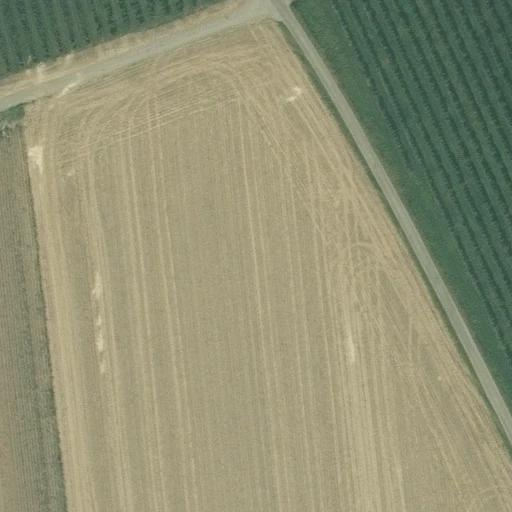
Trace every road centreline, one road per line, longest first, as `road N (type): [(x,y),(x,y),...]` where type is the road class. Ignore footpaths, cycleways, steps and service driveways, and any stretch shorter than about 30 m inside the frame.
road 1 (residential): [(511,429),(483,362),(281,0)]
road 2 (track): [(0,99),(276,0)]
